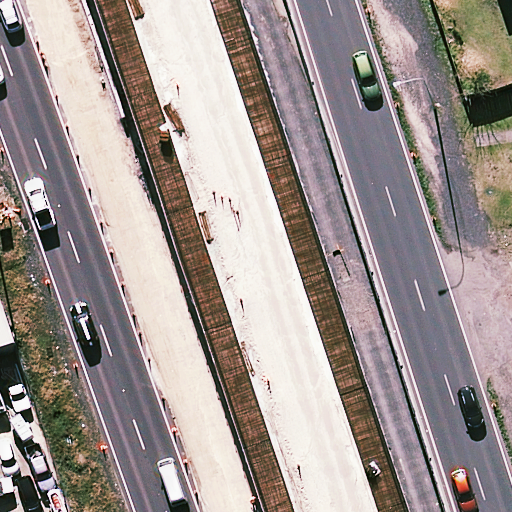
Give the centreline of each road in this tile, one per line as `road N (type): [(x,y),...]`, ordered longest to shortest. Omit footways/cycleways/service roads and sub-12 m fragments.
road 1 (primary): [(309,0),(478,511)]
road 2 (motorway): [(207,0),(370,511)]
road 3 (motorway): [(301,511),(143,0)]
road 4 (primary): [(169,511),(0,19)]
